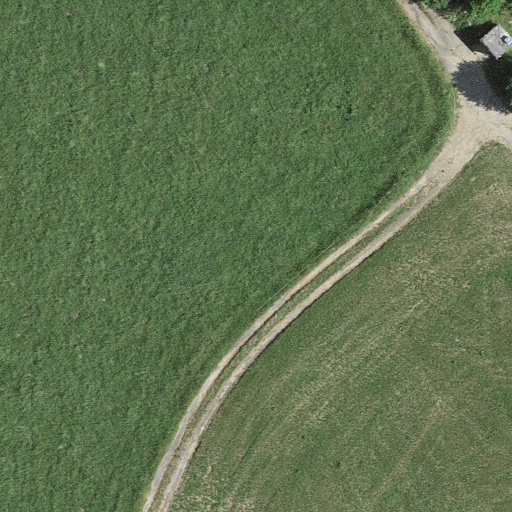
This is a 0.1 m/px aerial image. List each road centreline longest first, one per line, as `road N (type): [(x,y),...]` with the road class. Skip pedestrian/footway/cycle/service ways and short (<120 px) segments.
road 1 (track): [(492,114),(442,188),(288,309),(207,400),(160,511)]
road 2 (track): [(425,0),(452,34),(492,114)]
